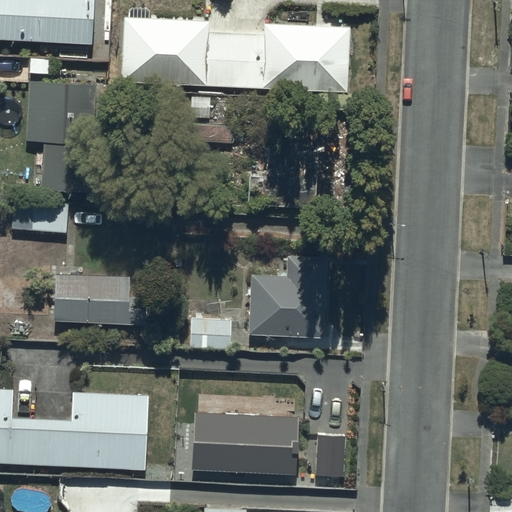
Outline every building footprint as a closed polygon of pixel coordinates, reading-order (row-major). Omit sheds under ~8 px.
[(0,0),(0,36),(92,42),(94,0),(0,0)] [(208,16),(124,13),(122,82),(346,88),(348,24),(266,21),(265,30),(208,28),(208,16)] [(94,81),(29,80),(29,137),(44,138),(43,190),(93,190),(94,81)] [(188,140),(231,140),(232,123),(188,123),(188,140)] [(266,175),(250,175),(249,203),(318,205),(321,146),(268,144),(266,175)] [(125,162),(104,161),(104,202),(123,202),(123,199),(136,199),(136,202),(156,202),(156,179),(125,179),(125,162)] [(70,200),(14,197),(12,226),(68,229),(70,200)] [(289,272),(252,272),(252,332),(326,332),(326,254),(289,254),(289,272)] [(131,275),(57,272),(55,318),(147,322),(148,297),(130,297),(131,275)] [(229,318),(189,318),(189,347),(229,347),(229,318)] [(511,368),(503,368),(499,408),(511,408),(511,368)] [(15,387),(0,385),(0,462),(146,468),(149,393),(71,390),(70,417),(14,415),(15,387)] [(300,417),(194,412),(191,470),(297,475),(300,417)] [(345,435),(317,433),(315,476),(343,477),(345,435)]
